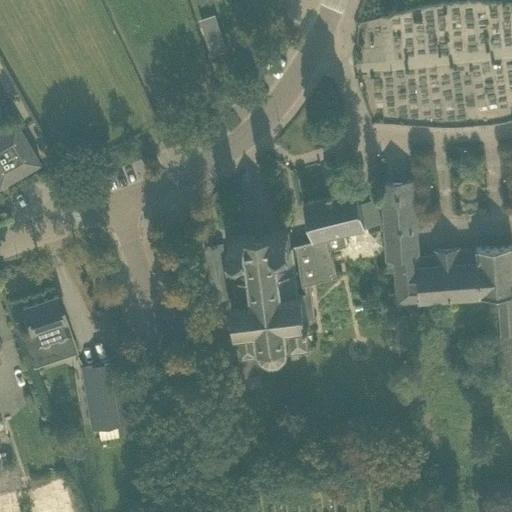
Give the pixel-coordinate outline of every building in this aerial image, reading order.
[(221,35),(208,40),(210,46),(212,53),(226,49),(221,35)] [(0,185),(40,162),(15,121),(0,129),(0,185)] [(385,181),(382,181),(388,268),(395,268),(398,301),(455,297),(498,293),(505,383),(511,382),(511,243),(511,244),(479,247),(479,246),(477,246),(477,247),(459,248),(459,246),(436,248),(436,253),(419,254),(416,216),(414,179),(403,179),(393,180),(385,181)] [(298,267),(299,270),(297,270),(300,291),(302,291),(304,303),(313,301),(311,282),(338,276),(331,248),(347,244),(344,232),(381,222),(375,198),(360,202),(356,189),(304,202),(309,221),(313,239),(294,244),(297,267),(298,267)] [(294,244),(291,244),(289,229),(273,231),(273,232),(247,235),(246,234),(230,236),(232,252),(230,252),(233,276),(231,276),(231,279),(233,279),(236,300),(232,300),(239,355),(224,357),(219,358),(219,359),(259,354),(262,354),(263,355),(272,360),(281,359),(288,352),(288,350),(292,350),(293,357),(300,356),(299,349),(309,348),(306,323),(309,322),(309,319),(315,318),(313,301),(304,303),(302,291),(300,291),(297,270),(299,270),(298,267),(297,267),(294,244)] [(56,340),(69,335),(64,320),(65,319),(57,295),(22,306),(22,307),(14,309),(20,327),(28,324),(35,346),(36,346),(40,358),(60,352),(56,340)] [(124,360),(83,368),(93,433),(122,427),(121,423),(134,420),(124,360)] [(384,469),(393,468),(395,468),(394,453),(382,454),(384,469)] [(0,469),(0,510),(25,503),(20,489),(0,496),(0,490),(22,484),(15,464),(0,469)]
